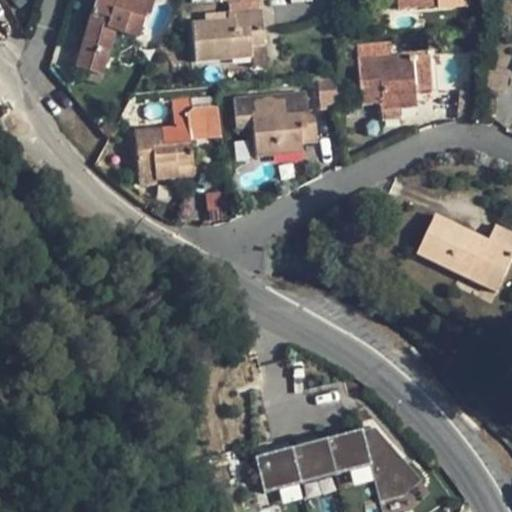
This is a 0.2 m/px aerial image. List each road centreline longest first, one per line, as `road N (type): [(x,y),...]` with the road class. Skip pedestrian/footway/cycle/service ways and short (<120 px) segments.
road 1 (tertiary): [(226,277),(387,375),(454,439),(497,511)]
road 2 (residential): [(226,277),(251,234),(423,145),(460,140),(511,158)]
road 3 (tertiary): [(21,113),(124,223),(226,277)]
